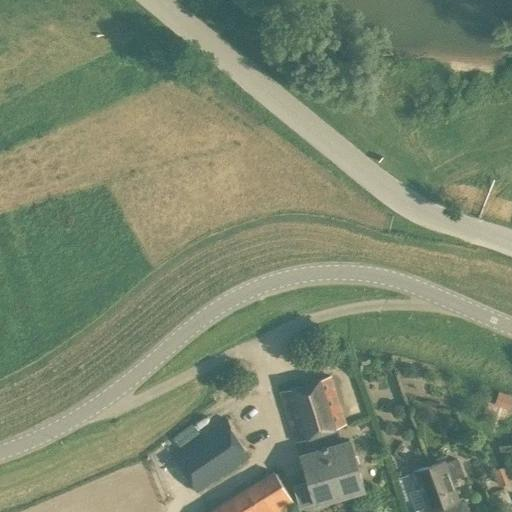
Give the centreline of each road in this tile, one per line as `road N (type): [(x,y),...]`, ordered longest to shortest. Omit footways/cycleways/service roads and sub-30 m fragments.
road 1 (tertiary): [(0,454),(95,408),(229,301),(292,277),(370,275),(511,327)]
road 2 (unclassified): [(511,241),(398,199),(153,0)]
